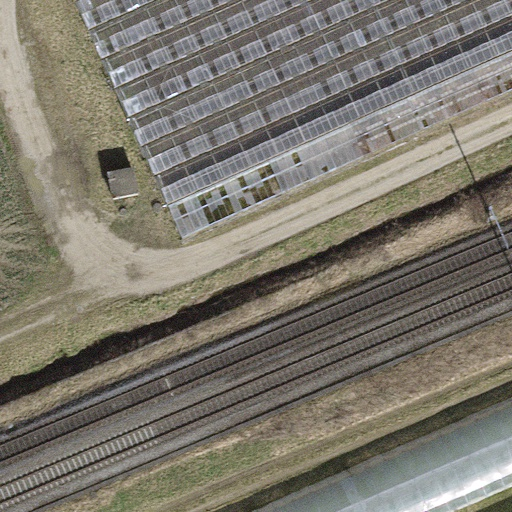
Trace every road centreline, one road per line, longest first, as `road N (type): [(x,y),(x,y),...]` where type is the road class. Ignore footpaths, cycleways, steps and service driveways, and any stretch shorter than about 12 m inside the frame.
road 1 (track): [(511,126),(184,277),(110,286),(64,240),(0,57)]
road 2 (track): [(511,378),(207,511)]
